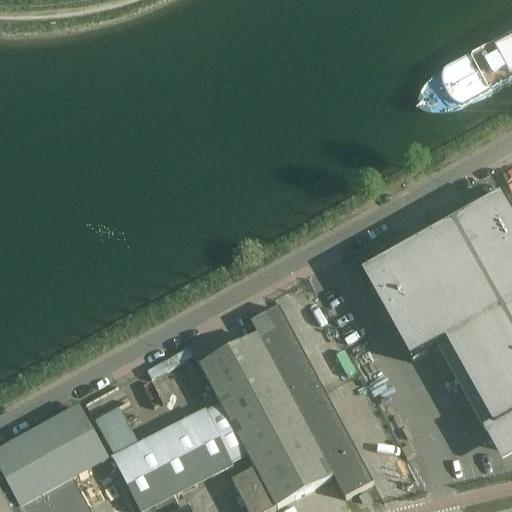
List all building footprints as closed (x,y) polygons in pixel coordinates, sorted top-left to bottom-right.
[(444,343),(505,452),(511,448),(511,215),(501,195),(360,274),(409,362),(444,343)] [(279,310),(251,325),(334,480),(345,501),(373,486),(279,310)] [(197,371),(218,411),(245,461),(252,473),(231,484),(246,511),(274,511),(332,481),(256,339),(197,371)] [(0,453),(0,474),(19,510),(17,511),(39,511),(78,491),(73,482),(108,463),(79,410),(0,453)] [(245,461),(218,411),(207,416),(206,415),(112,462),(137,511),(189,511),(189,510),(185,511),(180,511),(174,499),(234,469),(233,467),(245,461)] [(89,511),(78,491),(39,511),(89,511)] [(0,511),(9,511),(0,495),(0,511)]
